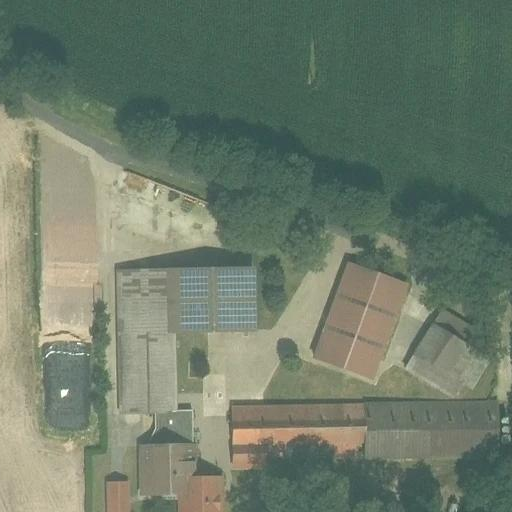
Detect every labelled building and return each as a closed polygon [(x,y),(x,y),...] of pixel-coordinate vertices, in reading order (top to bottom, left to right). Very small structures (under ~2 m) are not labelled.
[(407,282),(343,259),(307,357),(371,380),(407,282)] [(250,263),(112,267),(117,411),(152,410),(176,409),(174,331),(252,329),(250,263)] [(491,355),(427,319),(398,369),(450,398),(458,383),(471,390),(491,355)] [(494,458),(494,401),(360,402),(360,459),(494,458)] [(360,459),(360,402),(228,404),(228,467),(260,467),(260,460),(360,459)] [(152,410),(154,443),(191,442),(189,409),(176,409),(152,410)] [(154,443),(135,444),(137,493),(174,492),(175,511),(223,511),(221,473),(195,474),(194,441),(191,442),(154,443)] [(127,511),(126,480),(103,481),(103,511),(127,511)]
